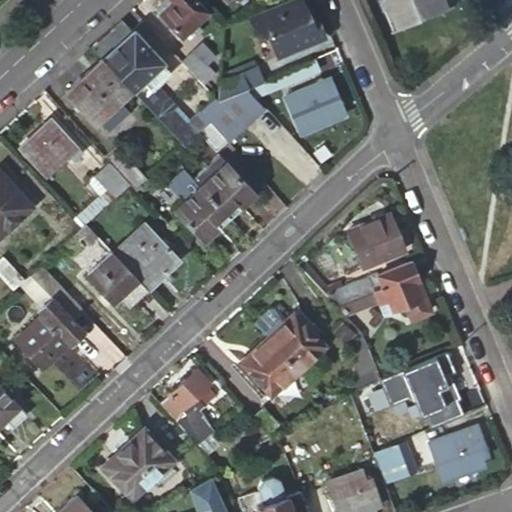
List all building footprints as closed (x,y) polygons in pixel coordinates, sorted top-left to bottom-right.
[(211,12),(199,0),(165,0),(156,9),(183,38),(194,27),(200,34),(204,30),(199,23),(211,12)] [(310,18),(303,0),(289,0),(275,6),(277,12),(273,13),(275,19),(265,23),(278,55),(325,37),(317,16),(310,18)] [(380,0),(394,30),(456,3),(454,0),(380,0)] [(249,87),(266,80),(261,66),(246,71),(242,57),(245,56),(238,38),(259,30),(253,15),(225,27),(218,100),(249,87)] [(122,20),(94,46),(104,57),(133,31),(122,20)] [(133,31),(104,57),(134,89),(188,146),(197,137),(186,125),(172,109),(176,106),(166,94),(161,98),(154,91),(174,74),(134,30),(133,31)] [(183,61),(204,85),(217,74),(195,51),(183,61)] [(134,89),(104,57),(67,92),(97,124),(134,89)] [(322,71),(317,59),(266,80),(249,87),(257,96),(322,71)] [(348,114),(334,79),(286,97),(300,133),(348,114)] [(266,107),(257,96),(249,87),(218,100),(215,97),(201,110),(212,123),(228,141),(266,107)] [(212,123),(201,110),(186,125),(197,137),(201,134),(212,123)] [(84,152),(53,118),(20,148),(46,176),(69,154),(75,160),(84,152)] [(228,141),(212,123),(201,134),(217,151),(228,141)] [(120,145),(107,157),(111,161),(131,184),(138,192),(151,180),(120,145)] [(235,202),(239,208),(256,193),(221,155),(195,178),(201,186),(225,212),(235,202)] [(131,184),(111,161),(96,174),(110,189),(104,194),(80,216),(88,224),(131,184)] [(33,206),(0,169),(0,238),(12,228),(10,226),(33,206)] [(91,179),(104,194),(110,189),(96,174),(91,179)] [(204,240),(220,226),(215,220),(225,212),(201,186),(176,209),(204,240)] [(225,212),(229,217),(239,208),(235,202),(225,212)] [(220,226),(229,217),(225,212),(215,220),(220,226)] [(404,252),(389,214),(346,232),(362,270),(404,252)] [(114,253),(148,288),(179,259),(146,223),(114,253)] [(88,224),(82,229),(63,247),(74,259),(98,235),(88,224)] [(128,307),(148,288),(114,253),(113,251),(88,274),(114,303),(121,298),(128,307)] [(3,257),(0,259),(0,275),(14,291),(20,286),(25,282),(3,257)] [(377,275),(377,272),(325,292),(338,307),(374,293),(378,304),(387,300),(391,310),(424,298),(410,262),(377,275)] [(60,284),(43,265),(26,281),(44,300),(60,284)] [(74,321),(85,311),(60,284),(44,300),(26,281),(25,282),(20,286),(41,308),(53,298),(74,321)] [(41,308),(40,310),(44,314),(16,340),(43,369),(57,357),(84,331),(74,321),(53,298),(41,308)] [(269,307),(253,323),(267,338),(286,319),(275,307),(269,307)] [(286,319),(267,338),(298,371),(325,346),(293,312),(286,319)] [(362,332),(351,392),(380,380),(362,332)] [(298,371),(267,338),(241,363),(272,396),(298,371)] [(452,353),(399,367),(413,416),(465,402),(452,353)] [(197,370),(162,404),(179,422),(183,417),(190,410),(193,413),(203,402),(197,396),(210,384),(197,370)] [(298,371),(272,396),(286,410),(312,385),(298,371)] [(0,421),(3,419),(12,428),(25,414),(0,387),(0,421)] [(359,418),(349,393),(338,400),(347,423),(359,418)] [(266,406),(255,416),(271,433),(282,424),(266,406)] [(183,417),(179,422),(189,433),(194,428),(183,417)] [(488,455),(477,428),(430,445),(443,481),(484,465),(481,458),(488,455)] [(173,459),(144,429),(104,467),(133,497),(173,459)] [(417,472),(405,442),(377,453),(389,483),(417,472)] [(358,511),(381,504),(373,481),(366,484),(362,472),(329,483),(338,511),(358,511)] [(228,511),(214,476),(191,490),(197,511),(228,511)] [(308,511),(301,491),(255,509),(256,511),(308,511)] [(93,511),(77,495),(59,511),(93,511)]
